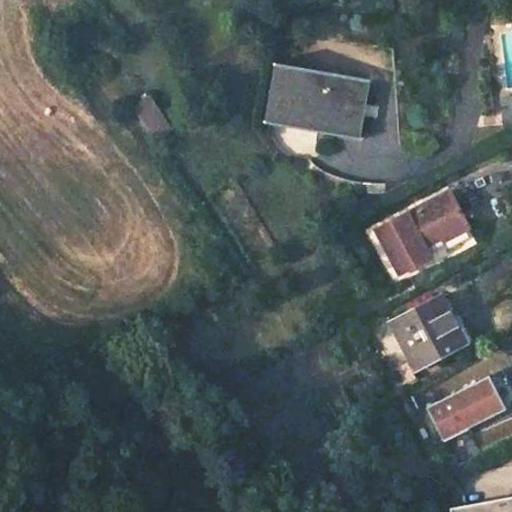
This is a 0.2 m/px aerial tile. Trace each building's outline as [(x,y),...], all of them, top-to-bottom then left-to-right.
[(363,85),(282,71),(274,120),(355,133),(363,85)] [(150,92),(130,105),(151,137),(170,124),(150,92)] [(511,95),(502,97),(505,126),(511,122),(511,95)] [(450,189),(375,227),(400,273),(431,258),(425,246),(468,224),(450,189)] [(430,255),(467,244),(465,234),(427,245),(430,255)] [(442,296),(390,322),(415,370),(467,343),(442,296)] [(406,363),(387,373),(395,389),(414,379),(406,363)] [(511,393),(501,371),(424,409),(441,443),(511,407),(511,393)] [(511,511),(511,501),(458,511),(511,511)]
